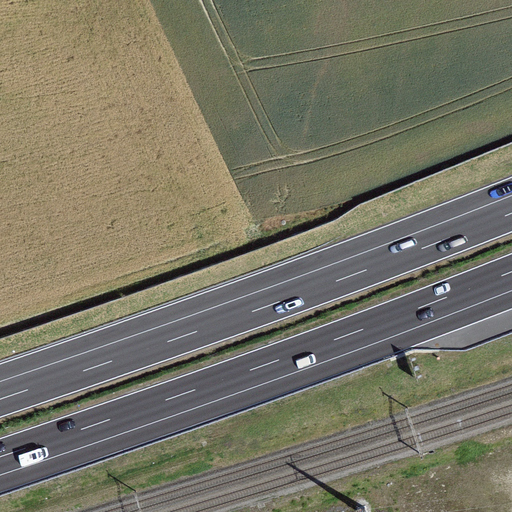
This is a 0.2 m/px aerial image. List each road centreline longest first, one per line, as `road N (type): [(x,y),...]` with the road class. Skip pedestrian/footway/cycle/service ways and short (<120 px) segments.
road 1 (motorway): [(511,213),(0,398)]
road 2 (motorway): [(0,456),(511,272)]
